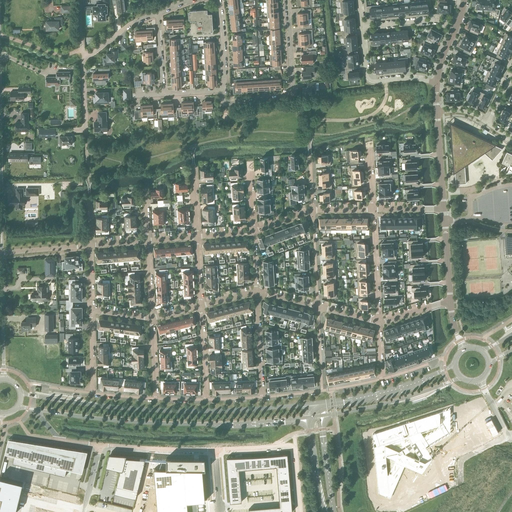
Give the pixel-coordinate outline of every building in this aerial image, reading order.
[(98,6),(93,6),(94,13),(98,13),(98,20),(105,20),(105,16),(107,16),(107,6),(109,6),(109,0),(103,0),(103,4),(99,4),(98,4),(98,5),(98,6)] [(117,13),(126,12),(124,0),(112,0),(113,6),(116,5),(117,13)] [(422,13),(429,13),(428,6),(431,6),(430,0),(421,1),(422,7),(422,13)] [(447,12),(450,12),(451,12),(451,8),(450,8),(450,5),(447,5),(447,1),(438,1),(438,12),(441,12),(441,13),(447,14),(447,12)] [(376,5),(366,6),(367,12),(370,12),(371,18),(377,18),(377,17),(376,5)] [(340,17),(347,16),(346,13),(354,12),(353,6),(340,7),(341,13),(339,13),(340,17)] [(503,14),(500,19),(505,23),(508,18),(510,15),(511,12),(511,11),(511,10),(509,8),(508,9),(507,9),(505,8),(502,12),(503,14)] [(297,15),(297,20),(304,19),(308,19),(308,13),(311,13),(311,9),(304,10),(304,13),(298,13),(298,15),(297,15)] [(190,12),(189,12),(189,19),(190,19),(190,21),(197,21),(197,25),(201,25),(202,25),(202,32),(205,32),(205,33),(211,32),(211,31),(211,28),(213,28),(213,24),(212,24),(212,21),(212,17),(210,17),(210,14),(207,14),(207,11),(204,12),(204,10),(196,10),(193,10),(193,12),(190,12)] [(342,25),(355,24),(354,18),(347,19),(347,16),(340,17),(340,20),(341,20),(342,25)] [(47,22),(47,26),(47,29),(51,29),(59,29),(59,25),(62,24),(62,18),(56,18),(56,21),(47,22)] [(308,25),(308,19),(304,19),(297,20),(297,24),(298,24),(298,26),(304,25),(305,25),(305,28),(312,28),(312,24),(308,25)] [(166,20),(167,27),(165,27),(165,31),(173,31),(173,29),(172,20),(166,20)] [(471,28),(469,32),(478,35),(482,25),(471,20),(470,21),(469,20),(468,24),(469,24),(468,27),(471,28)] [(342,34),(348,34),(348,31),(355,30),(355,24),(342,25),(342,26),(343,26),(344,31),(341,31),(342,34)] [(146,28),(146,30),(147,30),(147,39),(153,39),(153,32),(155,32),(154,28),(146,28)] [(299,35),(298,35),(298,40),(309,39),(309,33),(312,33),(312,29),(305,30),(305,33),(304,33),(299,34),(299,35)] [(426,39),(425,41),(431,43),(432,42),(434,43),(435,40),(438,41),(440,39),(441,39),(442,36),(441,35),(442,35),(439,33),(440,32),(435,29),(434,31),(431,29),(426,39)] [(408,37),(407,30),(401,31),(402,42),(403,42),(408,41),(408,43),(412,42),(411,36),(408,37)] [(373,40),(370,41),(370,46),(380,45),(380,43),(379,43),(378,34),(379,34),(379,33),(372,34),(373,40)] [(503,38),(511,42),(511,36),(505,33),(503,38)] [(349,37),(348,34),(342,34),(342,38),(343,38),(344,44),(346,43),(357,42),(356,36),(349,37)] [(461,39),(461,40),(475,47),(479,38),(472,34),(470,37),(465,35),(462,40),(461,39)] [(511,48),(511,42),(503,38),(501,43),(511,48)] [(306,46),(306,49),(313,48),(313,45),(313,39),(309,39),(298,40),(299,44),(300,46),(304,46),(306,46)] [(461,43),(459,46),(465,48),(463,51),(470,55),(475,47),(461,40),(460,43),(461,43)] [(357,48),(357,42),(346,43),(347,49),(343,49),(343,52),(350,52),(350,49),(357,48)] [(424,42),(420,52),(432,56),(433,56),(434,53),(433,52),(434,49),(431,48),(433,45),(424,42)] [(511,49),(511,48),(501,43),(498,48),(499,48),(510,54),(511,49)] [(497,54),(496,57),(501,59),(503,56),(508,59),(510,54),(499,48),(497,53),(497,54)] [(103,64),(109,64),(109,62),(115,61),(115,57),(118,57),(118,50),(111,50),(112,54),(107,54),(107,58),(103,58),(103,64)] [(301,58),(301,59),(301,61),(302,61),(302,63),(304,63),(307,63),(307,64),(309,63),(309,64),(310,65),(312,65),(313,64),(313,63),(313,55),(316,55),(316,51),(310,51),(310,55),(308,55),(306,55),(306,56),(304,56),(302,56),(302,58),(301,58)] [(143,52),(144,61),(146,61),(146,62),(151,62),(151,61),(153,61),(153,54),(150,55),(150,52),(143,52)] [(350,54),(350,52),(343,52),(344,56),(345,56),(346,61),(358,60),(358,54),(350,54)] [(453,61),(453,62),(464,66),(468,55),(459,53),(458,56),(455,55),(454,58),(453,58),(452,61),(453,61)] [(399,70),(399,71),(406,70),(405,64),(408,63),(407,58),(398,58),(398,61),(399,70)] [(428,67),(429,64),(426,63),(427,60),(418,58),(416,68),(420,69),(420,71),(425,72),(426,71),(427,71),(427,70),(428,71),(429,67),(428,67)] [(499,64),(501,61),(495,59),(494,61),(493,61),(490,66),(492,67),(502,71),(504,66),(499,64)] [(359,66),(358,60),(346,61),(346,67),(345,67),(345,70),(352,70),(352,67),(359,66)] [(372,61),(372,67),(375,67),(376,73),(383,73),(383,72),(382,72),(381,63),(382,62),(382,61),(376,62),(376,61),(372,61)] [(490,72),(500,76),(502,71),(492,67),(490,71),(490,72)] [(302,80),(304,80),(308,80),(307,79),(311,78),(311,74),(314,74),(314,68),(307,68),(308,71),(304,72),(302,72),(302,74),(301,74),(302,80)] [(451,70),(450,76),(461,78),(462,72),(466,73),(467,69),(457,68),(457,71),(451,70)] [(98,84),(104,84),(104,79),(108,79),(108,74),(109,74),(109,69),(101,69),(101,73),(93,74),(93,79),(98,79),(98,84)] [(352,72),(352,70),(345,70),(346,80),(360,78),(360,74),(359,74),(359,72),(352,72)] [(486,76),(497,81),(500,76),(490,72),(490,71),(488,70),(486,76)] [(46,81),(46,86),(48,86),(49,87),(50,87),(51,86),(52,86),(60,85),(60,81),(63,81),(63,79),(70,78),(70,72),(58,72),(58,77),(46,77),(46,78),(46,79),(46,81)] [(145,73),(142,73),(142,81),(144,80),(144,83),(152,83),(152,80),(154,80),(154,73),(152,74),(152,72),(147,73),(147,74),(145,74),(145,73)] [(461,78),(450,76),(448,82),(454,83),(454,87),(456,87),(462,88),(464,79),(461,78)] [(497,81),(486,76),(483,81),(495,86),(497,81)] [(230,80),(231,87),(233,87),(234,93),(242,93),(242,91),(241,91),(241,82),(241,79),(235,80),(230,80)] [(302,90),(303,96),(304,96),(309,96),(309,95),(312,94),(312,90),(315,90),(315,84),(308,84),(309,87),(304,88),(303,88),(303,90),(302,90)] [(11,92),(11,100),(24,100),(24,93),(31,93),(31,88),(19,88),(19,92),(11,92)] [(455,100),(459,100),(459,89),(450,89),(450,93),(447,93),(447,96),(446,96),(446,100),(447,100),(449,100),(449,102),(455,102),(455,100)] [(469,94),(466,99),(468,100),(469,101),(468,102),(472,104),(473,103),(474,103),(475,100),(477,97),(479,98),(482,92),(479,91),(479,92),(473,89),(471,94),(469,94)] [(110,90),(103,90),(103,93),(96,93),(96,96),(94,97),(94,102),(94,103),(99,103),(99,101),(103,101),(103,103),(108,103),(108,97),(110,97),(110,90)] [(482,92),(479,98),(482,99),(480,102),(479,106),(480,106),(479,107),(483,109),(484,108),(485,108),(490,96),(482,92)] [(192,101),(187,102),(188,113),(188,116),(194,116),(198,115),(197,109),(194,109),(194,102),(192,102),(192,101)] [(211,103),(211,101),(205,101),(205,104),(202,104),(203,111),(212,110),(212,108),(213,108),(213,103),(211,103)] [(188,113),(187,102),(183,102),(183,103),(181,103),(182,109),(178,110),(179,117),(182,116),(182,113),(188,113)] [(168,114),(167,103),(163,103),(163,104),(161,104),(161,111),(158,111),(158,118),(168,117),(168,114)] [(171,103),(167,103),(168,114),(168,117),(174,117),(177,117),(177,110),(174,110),(173,103),(171,104),(171,103)] [(147,118),(147,115),(147,104),(142,105),(141,106),(141,112),(134,113),(135,119),(142,119),(142,118),(147,118)] [(151,104),(147,104),(147,115),(147,118),(153,117),(153,118),(157,118),(157,111),(153,111),(153,105),(151,105),(151,104)] [(508,116),(511,117),(511,114),(511,110),(505,107),(499,119),(500,120),(500,121),(504,123),(504,122),(505,122),(507,119),(508,116)] [(16,131),(24,131),(29,131),(29,122),(28,122),(28,113),(21,113),(21,122),(16,123),(16,131)] [(103,131),(107,131),(107,121),(106,121),(106,113),(98,113),(98,122),(95,122),(95,123),(94,123),(94,126),(95,126),(95,131),(99,131),(99,132),(100,133),(102,133),(103,132),(103,131)] [(502,149),(451,124),(456,184),(466,183),(465,164),(464,164),(466,163),(467,164),(470,162),(469,161),(470,160),(472,163),(480,157),(478,155),(479,154),(480,155),(482,153),(482,152),(483,152),(492,160),(502,149)] [(70,136),(67,136),(60,136),(60,137),(60,144),(60,145),(60,144),(62,144),(65,144),(72,144),(72,136),(70,136)] [(416,151),(415,144),(411,144),(411,143),(407,144),(404,145),(404,152),(402,152),(402,155),(408,154),(408,151),(416,151)] [(377,145),(377,152),(385,152),(385,155),(391,154),(391,151),(390,151),(389,144),(385,145),(384,144),(380,144),(380,145),(377,145)] [(357,150),(346,151),(347,162),(350,162),(350,164),(358,164),(358,161),(358,156),(361,156),(361,154),(361,151),(360,151),(360,150),(357,151),(357,150)] [(504,174),(511,173),(511,172),(511,153),(507,151),(502,162),(508,165),(504,174)] [(10,153),(10,160),(29,160),(29,163),(30,163),(32,164),(32,163),(38,163),(38,159),(41,159),(41,160),(41,157),(29,156),(29,153),(10,153)] [(288,163),(289,171),(296,171),(296,168),(298,167),(297,155),(294,156),(291,156),(291,163),(288,163)] [(330,163),(330,155),(321,155),(321,156),(318,156),(318,157),(318,160),(319,162),(322,162),(322,163),(326,163),(326,166),(330,165),(330,163)] [(385,158),(385,161),(378,161),(378,168),(392,167),(391,157),(385,158)] [(264,176),(272,175),(271,164),(268,164),(268,162),(267,158),(264,158),(261,158),(261,162),(262,170),(264,170),(264,176)] [(403,163),(405,163),(405,170),(417,169),(416,162),(409,162),(409,159),(402,160),(403,163)] [(351,170),(351,177),(363,176),(363,175),(363,173),(362,173),(362,171),(359,171),(359,170),(357,170),(357,167),(350,168),(351,170)] [(392,167),(378,168),(378,175),(386,174),(386,177),(392,177),(392,167)] [(201,179),(206,179),(206,182),(213,182),(213,172),(207,172),(207,170),(206,170),(206,168),(202,168),(202,170),(201,170),(201,174),(200,175),(200,177),(201,177),(201,179)] [(230,171),(230,180),(237,180),(237,177),(242,177),(242,174),(243,174),(243,172),(242,172),(242,169),(239,169),(239,168),(237,168),(237,169),(235,169),(235,170),(230,171)] [(319,179),(320,180),(331,179),(331,172),(331,170),(326,170),(326,173),(322,173),(322,174),(319,175),(319,177),(319,179)] [(405,182),(404,182),(404,185),(410,184),(410,181),(418,181),(417,174),(406,175),(405,175),(405,182)] [(270,185),(273,185),(272,179),(274,179),(274,176),(271,176),(266,176),(266,179),(257,180),(258,186),(270,185)] [(363,176),(351,177),(352,184),(352,186),(359,186),(359,183),(360,183),(360,182),(363,181),(363,179),(363,177),(363,176)] [(291,187),(291,192),(304,191),(304,184),(295,185),(294,179),(288,179),(289,186),(291,186),(291,187)] [(331,179),(320,180),(319,180),(320,183),(320,185),(323,185),(323,186),(327,186),(327,189),(332,188),(331,186),(331,179)] [(386,183),(379,184),(379,190),(390,190),(390,185),(393,185),(392,183),(392,180),(386,180),(386,183)] [(230,183),(231,192),(243,191),(243,190),(244,190),(243,188),(243,185),(238,185),(237,182),(230,183)] [(176,185),(174,185),(174,190),(176,190),(176,191),(179,191),(179,195),(182,195),(182,191),(187,191),(187,189),(188,189),(188,185),(187,185),(187,184),(182,184),(182,183),(181,183),(177,183),(176,183),(176,185)] [(202,194),(214,194),(214,184),(207,185),(207,188),(201,188),(202,191),(201,191),(201,193),(202,193),(202,194)] [(267,194),(273,194),(273,191),(272,191),(270,191),(270,185),(258,186),(258,192),(267,191),(267,194)] [(26,189),(26,192),(23,192),(23,189),(16,189),(16,197),(14,197),(14,200),(13,200),(13,205),(16,205),(16,208),(17,209),(21,209),(22,208),(22,205),(25,205),(24,197),(23,197),(23,194),(26,194),(26,195),(38,195),(38,188),(26,189)] [(353,191),(352,191),(353,199),(362,198),(362,197),(365,197),(365,196),(364,193),(364,191),(361,191),(361,190),(357,190),(357,188),(352,188),(353,191)] [(152,198),(163,197),(163,189),(161,189),(158,189),(156,189),(156,191),(152,191),(152,192),(151,192),(151,196),(152,196),(152,198)] [(404,190),(405,193),(406,193),(406,200),(419,199),(418,192),(411,192),(411,189),(404,190)] [(332,200),(332,192),(332,190),(327,190),(327,192),(323,193),(323,194),(320,194),(320,196),(320,197),(320,199),(320,200),(324,200),(332,200)] [(391,196),(390,190),(379,190),(379,197),(387,197),(387,200),(393,199),(393,196),(391,196)] [(243,193),(243,191),(231,192),(232,202),(239,201),(239,198),(244,198),(244,195),(244,193),(243,193)] [(290,197),(290,205),(296,204),(296,198),(305,197),(304,191),(291,192),(289,192),(290,197)] [(207,204),(214,203),(214,194),(202,194),(202,196),(201,196),(202,198),(202,201),(207,201),(207,204)] [(258,199),(259,206),(271,205),(271,199),(273,199),(273,195),(267,196),(267,199),(258,199)] [(135,200),(135,196),(133,197),(133,196),(130,196),(130,197),(128,197),(128,198),(123,198),(123,208),(130,208),(130,205),(135,205),(135,202),(136,202),(136,200),(135,200)] [(95,204),(95,206),(96,206),(96,209),(101,209),(101,212),(107,212),(107,202),(103,202),(103,201),(101,201),(101,200),(99,200),(99,201),(96,201),(96,204),(95,204)] [(232,204),(233,214),(245,213),(245,212),(245,210),(244,207),(239,207),(239,204),(232,204)] [(271,205),(259,206),(259,212),(268,211),(268,214),(274,214),(274,211),(272,211),(271,205)] [(203,216),(215,215),(215,206),(208,206),(208,209),(203,210),(203,213),(202,213),(202,215),(203,215),(203,216)] [(153,217),(164,217),(164,210),(164,209),(160,210),(160,211),(153,211),(153,213),(152,213),(152,217),(153,216),(153,217)] [(124,223),(136,222),(136,221),(137,221),(136,219),(136,216),(131,216),(131,213),(124,213),(124,223)] [(245,214),(245,213),(233,214),(234,223),(240,223),(240,220),(245,220),(245,217),(246,216),(245,214)] [(97,223),(97,225),(109,224),(109,215),(102,215),(102,218),(96,218),(96,221),(96,223),(97,223)] [(215,215),(203,216),(203,217),(203,220),(203,223),(208,222),(209,225),(216,225),(215,215)] [(422,217),(413,217),(413,218),(414,218),(414,228),(413,228),(413,231),(414,231),(414,234),(420,234),(420,231),(420,222),(422,222),(422,217)] [(303,232),(303,234),(309,232),(307,225),(308,225),(307,220),(300,223),(303,232)] [(136,222),(124,223),(124,229),(126,229),(126,234),(131,234),(130,232),(132,232),(131,229),(137,229),(136,226),(137,226),(137,223),(136,224),(136,222)] [(303,232),(300,223),(295,225),(298,234),(303,232)] [(109,234),(109,224),(97,225),(97,226),(96,226),(96,228),(97,228),(97,231),(102,231),(102,234),(109,234)] [(298,234),(295,225),(290,227),(293,236),(298,234)] [(293,236),(290,227),(284,229),(288,237),(293,236)] [(288,237),(284,229),(279,231),(283,239),(288,237)] [(283,239),(279,231),(274,233),(278,241),(283,239)] [(278,241),(274,233),(269,234),(273,243),(278,241)] [(273,243),(269,234),(264,236),(267,245),(268,245),(273,243)] [(263,249),(268,247),(268,245),(267,245),(264,236),(259,238),(261,243),(259,243),(260,248),(262,247),(263,249)] [(382,250),(395,249),(394,242),(395,242),(395,239),(389,240),(389,243),(382,243),(382,250)] [(242,241),(243,252),(249,251),(248,248),(250,248),(250,245),(248,245),(248,240),(242,241)] [(322,250),(323,250),(334,250),(334,243),(334,240),(333,240),(327,241),(327,243),(325,243),(325,245),(322,245),(322,247),(322,250)] [(362,242),(362,240),(355,240),(356,243),(354,243),(354,250),(356,250),(356,249),(368,249),(367,248),(368,248),(367,246),(367,244),(364,244),(364,242),(362,242)] [(408,241),(409,251),(423,250),(422,243),(415,243),(414,240),(408,241)] [(356,249),(356,250),(356,256),(356,259),(363,259),(363,256),(365,256),(365,254),(368,254),(368,252),(368,250),(368,249),(356,249)] [(395,249),(382,250),(382,257),(390,256),(390,259),(396,259),(396,256),(395,256),(395,249)] [(323,251),(322,251),(323,253),(323,255),(326,255),(326,259),(335,259),(334,256),(334,250),(323,250),(323,251)] [(423,256),(423,250),(409,251),(409,260),(416,260),(416,257),(423,256)] [(72,267),(73,267),(79,266),(79,271),(83,270),(82,263),(79,264),(79,262),(78,259),(78,256),(72,257),(72,256),(71,257),(72,267)] [(65,261),(62,262),(62,270),(73,269),(73,267),(72,267),(71,257),(70,257),(65,257),(65,261)] [(46,276),(55,276),(54,259),(45,259),(46,276)] [(357,263),(355,263),(356,266),(357,266),(357,269),(368,268),(369,268),(368,265),(368,263),(365,263),(365,262),(364,262),(363,259),(356,260),(357,262),(357,263)] [(323,270),(335,269),(335,263),(335,260),(330,260),(330,263),(326,263),(326,265),(323,265),(323,267),(323,269),(323,270)] [(383,271),(396,271),(395,264),(397,264),(396,261),(390,261),(390,264),(383,265),(383,271)] [(416,264),(410,265),(410,268),(412,268),(413,274),(424,273),(424,267),(416,267),(416,264)] [(182,272),(182,278),(193,277),(194,277),(194,274),(193,274),(193,271),(189,272),(188,268),(181,269),(181,272),(182,272)] [(357,276),(357,278),(364,278),(364,275),(366,275),(366,274),(369,274),(369,272),(369,269),(368,268),(357,269),(357,276)] [(156,275),(155,276),(156,279),(167,279),(167,273),(168,273),(168,269),(160,270),(160,273),(156,273),(156,275)] [(335,276),(335,269),(323,270),(324,271),(323,271),(324,273),(324,275),(327,275),(327,276),(329,276),(329,279),(336,279),(335,276)] [(396,271),(383,271),(383,278),(391,278),(391,281),(397,280),(397,277),(396,277),(396,271)] [(128,281),(140,281),(140,280),(140,278),(140,275),(135,275),(135,272),(128,273),(128,281)] [(300,273),(294,274),(295,283),(308,282),(308,276),(300,276),(300,273)] [(412,281),(411,281),(411,284),(417,284),(417,281),(425,280),(424,273),(413,274),(412,274),(412,281)] [(248,275),(237,275),(237,285),(244,284),(243,281),(249,281),(249,278),(249,275),(248,275)] [(364,281),(364,278),(357,278),(358,281),(357,281),(358,288),(369,287),(369,286),(369,284),(369,282),(366,282),(366,280),(364,281)] [(69,289),(82,289),(82,283),(79,283),(75,283),(75,279),(69,279),(69,289)] [(98,290),(110,289),(110,280),(103,280),(103,283),(98,283),(98,286),(97,286),(97,288),(98,288),(98,290)] [(324,289),(336,289),(336,282),(336,280),(329,280),(329,282),(327,283),(327,284),(324,284),(324,286),(324,289)] [(308,282),(295,283),(296,292),(298,292),(299,292),(306,292),(306,290),(304,290),(304,288),(309,288),(308,282)] [(219,292),(218,283),(216,283),(207,284),(206,284),(207,287),(207,290),(213,290),(213,293),(219,292)] [(392,292),(392,295),(398,295),(398,284),(384,285),(384,292),(392,292)] [(45,286),(43,286),(38,287),(38,292),(39,292),(39,294),(38,294),(37,293),(32,293),(32,295),(31,295),(32,299),(32,300),(37,300),(37,301),(38,301),(39,301),(44,301),(44,300),(47,300),(47,294),(47,293),(46,293),(45,288),(45,287),(45,286)] [(369,287),(358,288),(358,294),(358,297),(361,297),(365,297),(365,294),(367,294),(367,292),(370,292),(370,290),(370,288),(369,288),(369,287)] [(418,287),(411,288),(412,291),(414,291),(414,298),(418,297),(418,298),(422,298),(422,297),(426,297),(425,290),(418,290),(418,287)] [(110,299),(110,289),(98,290),(98,291),(97,291),(97,293),(98,293),(98,296),(103,296),(103,299),(110,299)] [(194,289),(183,289),(183,295),(184,295),(184,299),(189,298),(189,295),(194,295),(194,293),(195,293),(195,290),(194,290),(194,289)] [(336,289),(324,289),(325,290),(324,290),(325,293),(325,295),(328,294),(328,296),(332,296),(332,298),(337,298),(336,296),(336,289)] [(82,296),(82,294),(69,295),(69,300),(66,300),(66,304),(73,304),(73,300),(82,300),(82,296)] [(398,295),(392,295),(392,298),(385,298),(385,305),(388,305),(388,306),(393,306),(393,305),(399,305),(398,295)] [(169,302),(168,296),(157,296),(157,297),(157,300),(157,303),(162,302),(162,305),(168,305),(168,302),(169,302)] [(141,298),(129,299),(130,308),(136,307),(136,304),(141,304),(141,301),(141,299),(141,298)] [(365,300),(365,298),(358,298),(359,308),(367,308),(367,307),(370,307),(370,306),(370,304),(370,301),(367,302),(367,300),(365,300)] [(244,303),(247,314),(252,312),(252,309),(253,309),(252,305),(251,306),(250,301),(244,303)] [(269,313),(271,304),(264,302),(263,306),(265,307),(263,313),(269,315),(269,313)] [(73,308),(73,304),(66,304),(66,310),(69,310),(69,314),(82,314),(82,312),(82,307),(73,308)] [(215,322),(213,311),(207,312),(208,317),(207,317),(208,320),(209,320),(210,323),(215,322)] [(306,322),(305,322),(305,324),(311,325),(311,323),(313,324),(314,319),(312,319),(313,314),(308,313),(306,322)] [(53,330),(53,321),(53,320),(53,315),(45,315),(45,320),(45,322),(45,331),(53,330)] [(428,316),(420,318),(420,319),(423,329),(424,331),(425,334),(431,332),(430,329),(427,321),(429,320),(428,316)] [(36,326),(36,322),(36,318),(28,318),(28,322),(22,322),(22,331),(27,331),(27,330),(31,330),(30,326),(36,326)] [(329,332),(332,319),(327,318),(326,321),(325,321),(325,325),(324,330),(329,332)] [(82,319),(69,319),(69,329),(76,328),(76,325),(79,325),(82,325),(82,319)] [(99,327),(98,330),(104,331),(104,329),(106,320),(100,319),(99,324),(98,324),(97,327),(99,327)] [(329,332),(334,333),(338,321),(332,319),(329,332)] [(420,319),(415,320),(418,330),(423,329),(420,319)] [(415,320),(410,322),(413,332),(413,334),(414,334),(419,332),(418,330),(415,320)] [(175,330),(173,321),(168,322),(171,333),(174,333),(174,334),(176,333),(175,330)] [(334,333),(340,334),(343,322),(338,321),(334,333)] [(345,336),(348,323),(343,322),(340,334),(345,336)] [(405,324),(408,334),(413,332),(410,322),(405,324)] [(350,337),(353,325),(348,323),(345,336),(350,337)] [(141,325),(136,324),(134,335),(140,336),(140,333),(142,333),(142,330),(141,330),(141,325)] [(166,333),(163,324),(158,325),(160,335),(166,333)] [(408,334),(405,324),(400,325),(399,325),(403,335),(408,334)] [(240,329),(240,335),(251,335),(251,334),(252,334),(252,332),(251,332),(251,329),(246,329),(246,325),(241,327),(241,329),(240,329)] [(350,337),(355,338),(358,326),(353,325),(350,337)] [(400,325),(394,327),(398,337),(399,340),(404,339),(403,335),(399,325),(400,325)] [(361,339),(364,327),(358,326),(355,338),(361,339)] [(361,339),(366,341),(369,328),(364,327),(361,339)] [(389,328),(392,338),(398,337),(394,327),(389,328)] [(369,328),(366,341),(371,342),(373,337),(374,333),(374,330),(369,328)] [(387,340),(392,338),(389,328),(384,330),(385,336),(384,337),(385,340),(387,340)] [(221,342),(220,333),(214,333),(214,336),(209,337),(209,343),(221,342)] [(73,334),(66,334),(66,341),(69,341),(69,343),(67,343),(67,351),(69,351),(69,352),(78,352),(78,338),(73,338),(73,334)] [(58,343),(57,335),(45,335),(45,343),(58,343)] [(281,345),(281,342),(279,342),(279,337),(266,337),(267,343),(275,343),(276,346),(281,345)] [(242,347),(239,347),(239,350),(241,350),(247,350),(247,347),(252,346),(252,343),(252,341),(252,340),(240,341),(242,341),(242,347)] [(220,352),(220,349),(221,349),(221,342),(209,343),(210,349),(214,349),(215,352),(220,352)] [(110,352),(110,346),(108,346),(108,343),(103,343),(103,346),(98,347),(98,350),(98,352),(98,353),(110,352)] [(198,353),(197,353),(197,352),(198,352),(198,349),(197,349),(197,347),(192,347),(192,344),(185,344),(185,347),(186,347),(186,353),(198,353)] [(282,354),(282,348),(281,345),(276,346),(276,349),(267,349),(267,355),(282,354)] [(160,356),(171,356),(171,350),(172,350),(171,346),(164,347),(164,350),(160,350),(160,353),(159,353),(160,356)] [(422,348),(426,358),(432,356),(429,350),(431,350),(429,346),(428,347),(428,346),(422,348)] [(144,356),(144,355),(144,353),(143,353),(143,349),(138,350),(138,347),(132,347),(132,356),(144,356)] [(422,348),(418,350),(421,360),(426,358),(422,348)] [(413,350),(407,352),(408,353),(412,363),(416,362),(413,352),(413,351),(413,350)] [(416,362),(421,360),(418,350),(413,351),(413,352),(416,362)] [(222,360),(221,354),(220,354),(220,352),(215,352),(215,355),(210,355),(210,358),(210,360),(210,361),(222,360)] [(408,353),(403,355),(407,365),(412,363),(408,353)] [(282,363),(282,360),(283,360),(282,354),(267,355),(268,361),(276,361),(276,364),(282,363)] [(402,366),(407,365),(403,355),(399,357),(402,366)] [(394,358),(397,369),(397,368),(402,366),(399,357),(394,358)] [(80,358),(67,358),(67,368),(75,368),(76,368),(77,368),(77,365),(80,365),(80,363),(81,363),(81,360),(80,360),(80,358)] [(110,358),(98,358),(99,359),(98,359),(98,361),(99,361),(99,364),(103,364),(103,367),(109,367),(109,358),(110,358)] [(198,362),(198,359),(198,358),(186,359),(187,365),(186,365),(186,368),(193,368),(193,365),(198,365),(198,362)] [(397,369),(394,358),(388,360),(390,366),(388,367),(389,371),(397,369)] [(172,361),(160,362),(160,363),(160,366),(161,366),(161,368),(165,368),(165,371),(173,371),(173,367),(172,367),(172,361)] [(243,362),(241,362),(240,362),(241,368),(243,368),(243,371),(248,371),(248,368),(253,368),(253,364),(253,362),(243,362)] [(367,365),(370,376),(376,375),(375,372),(376,372),(375,368),(375,369),(374,364),(367,365)] [(67,368),(67,372),(71,372),(71,383),(79,382),(79,376),(80,376),(80,371),(75,371),(75,368),(67,368)] [(329,384),(335,383),(333,372),(326,373),(327,378),(328,382),(329,384)] [(286,376),(280,377),(281,389),(287,388),(286,382),(289,382),(288,375),(286,376)] [(292,388),(298,387),(297,375),(291,376),(291,375),(288,375),(289,382),(292,382),(292,388)] [(108,377),(99,377),(98,383),(101,383),(101,388),(104,388),(104,389),(106,389),(107,389),(107,379),(108,379),(108,377)] [(122,379),(113,378),(113,379),(112,389),(113,389),(113,390),(115,390),(115,389),(118,390),(119,385),(122,385),(122,379)] [(270,390),(276,389),(275,380),(275,378),(269,378),(269,382),(265,382),(266,387),(270,387),(270,390)] [(122,379),(122,385),(124,385),(124,390),(127,390),(127,391),(129,391),(130,391),(131,379),(122,379)] [(137,380),(136,391),(136,392),(139,392),(139,391),(142,392),(142,387),(145,387),(146,382),(137,381),(137,380)] [(242,380),(233,381),(233,387),(236,387),(236,392),(240,392),(242,392),(243,392),(242,380)] [(254,391),(254,386),(257,386),(257,380),(248,380),(248,391),(249,391),(249,392),(251,392),(251,391),(254,391)] [(170,381),(164,381),(161,381),(160,388),(164,388),(164,393),(166,393),(169,393),(170,393),(170,381)] [(170,381),(170,393),(171,393),(174,393),(176,393),(176,388),(179,388),(180,381),(176,381),(170,381)] [(191,382),(185,382),(185,381),(181,381),(181,388),(184,388),(184,393),(186,393),(190,394),(190,393),(191,393),(191,382)] [(191,393),(191,394),(195,394),(195,393),(197,393),(197,389),(200,389),(200,381),(197,381),(197,382),(191,382),(191,393)] [(219,381),(210,382),(210,388),(213,388),(213,393),(216,393),(218,393),(219,393),(219,381)] [(233,381),(224,381),(225,392),(225,393),(228,393),(227,392),(231,392),(231,387),(233,387),(233,381)] [(450,408),(372,434),(378,493),(390,498),(404,466),(422,474),(433,458),(426,448),(450,434),(450,408)] [(73,469),(73,465),(73,450),(49,449),(8,439),(5,454),(15,456),(13,463),(16,464),(65,476),(67,469),(73,469)] [(109,454),(106,467),(109,468),(120,470),(114,493),(115,493),(136,498),(145,460),(145,459),(126,458),(126,455),(109,454)] [(276,455),(269,456),(270,467),(277,467),(288,466),(287,454),(276,455)] [(237,458),(227,458),(228,470),(239,469),(239,470),(246,469),(245,457),(237,458)] [(166,469),(154,469),(157,511),(187,511),(187,502),(205,501),(202,469),(205,470),(204,458),(199,458),(199,459),(194,459),(194,458),(166,458),(166,469)] [(0,483),(2,484),(0,490),(0,496),(3,497),(0,507),(0,510),(7,511),(15,511),(21,491),(22,491),(21,496),(58,505),(61,492),(24,483),(23,489),(22,489),(23,483),(0,476),(0,483)] [(291,500),(279,501),(280,506),(280,511),(287,511),(292,511),(291,500)]
